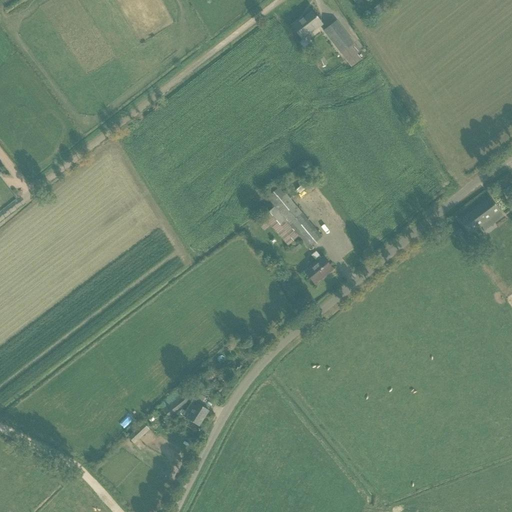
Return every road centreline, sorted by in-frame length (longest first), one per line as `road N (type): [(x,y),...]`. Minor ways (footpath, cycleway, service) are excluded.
road 1 (unclassified): [(173,511),(218,423),(259,366),(306,319),(511,161)]
road 2 (track): [(280,0),(0,216)]
road 3 (track): [(0,429),(78,468),(117,511)]
